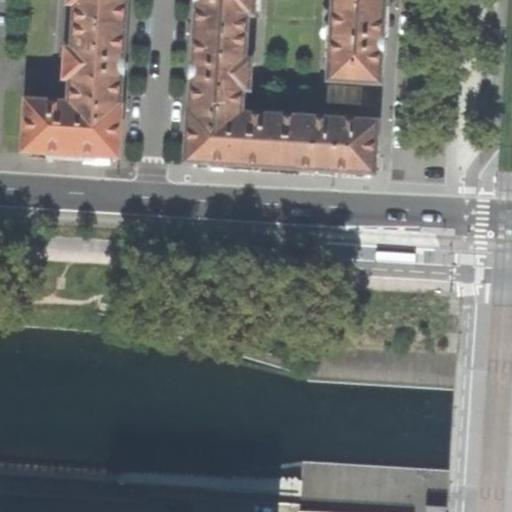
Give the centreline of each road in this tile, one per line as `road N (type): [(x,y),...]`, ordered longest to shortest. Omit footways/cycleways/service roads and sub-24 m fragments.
road 1 (secondary): [(152,207),(511,231)]
road 2 (residential): [(152,207),(165,0)]
road 3 (residential): [(398,176),(410,0)]
road 4 (secondary): [(0,197),(152,207)]
